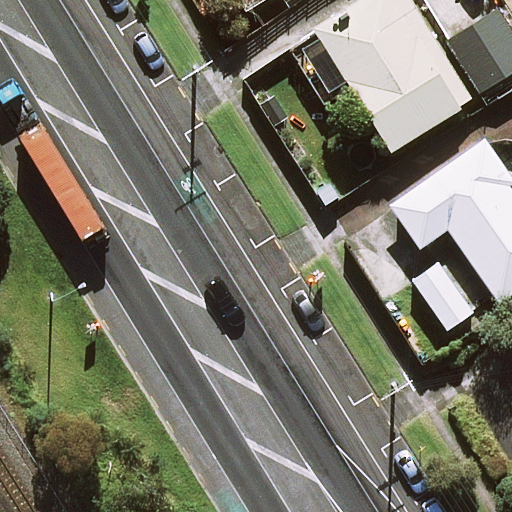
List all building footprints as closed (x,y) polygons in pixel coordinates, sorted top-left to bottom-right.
[(237,0),(245,12),(264,0),(237,0)] [(470,102),(405,0),(371,0),(316,35),(390,152),(470,102)] [(511,72),(511,34),(498,12),(448,42),(479,93),(511,72)] [(511,288),(511,190),(479,144),(389,208),(416,247),(444,227),(495,300),(511,288)] [(476,307),(442,256),(410,278),(445,329),(476,307)]
